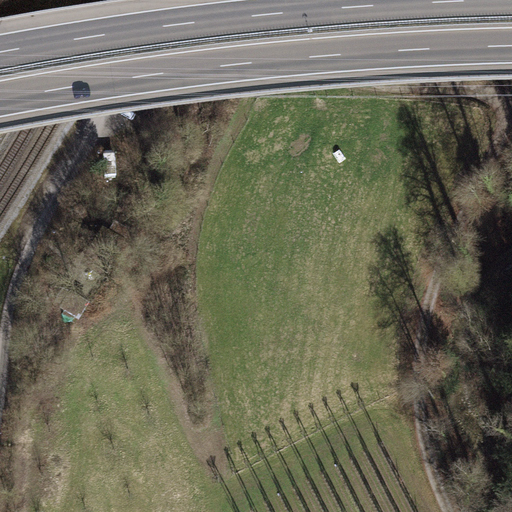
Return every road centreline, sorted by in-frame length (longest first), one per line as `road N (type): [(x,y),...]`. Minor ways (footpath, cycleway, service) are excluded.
road 1 (motorway): [(0,99),(312,56),(511,46)]
road 2 (motorway): [(462,0),(189,21),(0,50)]
road 3 (track): [(451,511),(434,479),(420,376),(434,290),(511,106)]
road 4 (track): [(0,381),(34,243),(152,0)]
